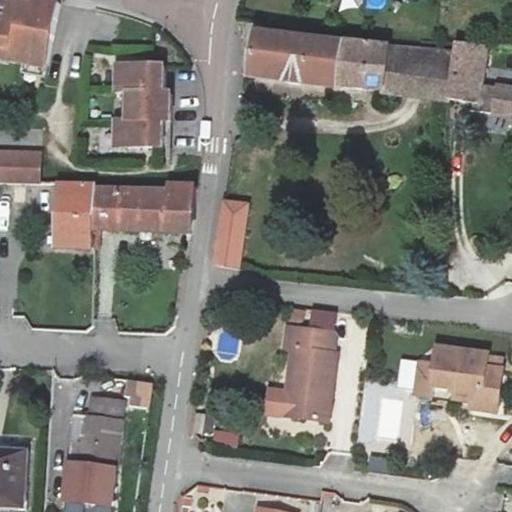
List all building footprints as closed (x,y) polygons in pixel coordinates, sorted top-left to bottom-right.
[(0,0),(0,57),(42,65),(53,0),(30,0),(30,5),(0,0)] [(358,92),(364,53),(248,32),(242,74),(358,92)] [(444,64),(364,53),(358,92),(410,101),(470,110),(466,118),(511,124),(511,96),(472,91),(479,52),(445,53),(444,64)] [(169,152),(170,125),(177,125),(177,97),(170,97),(171,70),(122,69),(122,98),(135,97),(135,123),(122,123),(121,152),(169,152)] [(47,156),(0,155),(0,182),(47,183),(47,156)] [(97,251),(98,230),(98,193),(98,186),(96,186),(60,186),(63,249),(97,251)] [(170,193),(98,193),(98,230),(194,232),(199,187),(170,187),(170,193)] [(242,267),(252,204),(228,200),(224,228),(219,264),(242,267)] [(324,329),(278,323),(276,344),(284,345),(279,390),(287,391),(284,415),(318,419),(327,350),(322,350),(324,329)] [(434,374),(433,382),(454,385),(454,392),(469,395),(469,403),(493,407),(498,366),(482,363),(484,349),(434,343),(432,361),(416,359),(414,371),(434,374)] [(434,374),(414,371),(411,394),(431,396),(433,382),(434,374)] [(126,409),(151,410),(151,381),(126,381),(126,409)] [(117,409),(83,404),(80,423),(74,423),(68,472),(108,478),(117,409)] [(208,440),(235,447),(239,431),(212,424),(208,440)] [(384,456),(366,453),(364,466),(383,467),(384,456)] [(11,511),(15,456),(0,454),(0,511),(11,511)]
